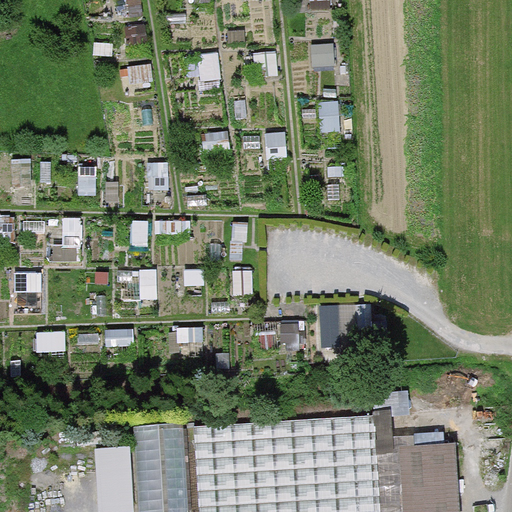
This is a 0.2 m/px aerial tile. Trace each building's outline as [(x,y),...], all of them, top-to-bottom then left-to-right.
[(318,65),(338,65),(338,42),(318,41),(318,65)] [(220,50),(202,53),(205,79),(224,76),(220,50)] [(62,259),(83,259),(83,241),(62,241),(62,259)] [(385,413),(185,428),(191,511),(453,511),(449,449),(388,453),(385,413)] [(103,509),(139,508),(136,441),(100,443),(103,509)]
